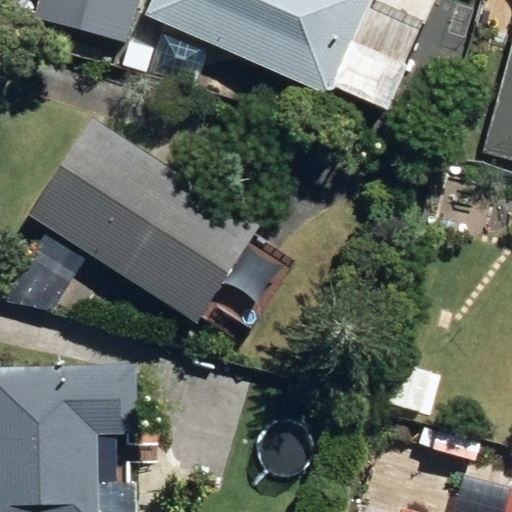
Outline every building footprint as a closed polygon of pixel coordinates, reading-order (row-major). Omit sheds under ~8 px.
[(7,0),(3,17),(45,29),(52,0),(7,0)] [(154,0),(148,15),(327,98),(372,0),(154,0)] [(511,51),(484,152),(511,159),(511,51)] [(32,217),(197,324),(212,301),(236,317),(280,251),(256,236),(259,231),(93,124),(32,217)] [(63,317),(91,263),(45,239),(18,293),(63,317)] [(261,299),(271,305),(292,275),(280,267),(261,299)] [(389,404),(421,412),(431,372),(398,364),(389,404)] [(0,368),(0,511),(97,511),(96,436),(136,435),(135,365),(0,368)] [(367,483),(381,492),(392,476),(379,466),(367,483)] [(400,493),(427,500),(431,484),(404,478),(400,493)] [(511,511),(511,485),(504,511),(412,511),(402,509),(400,511),(390,511),(362,504),(359,511),(511,511)] [(460,511),(497,511),(489,497),(470,495),(460,511)]
